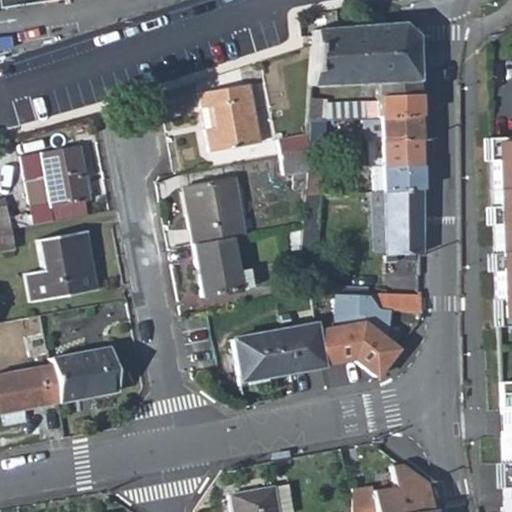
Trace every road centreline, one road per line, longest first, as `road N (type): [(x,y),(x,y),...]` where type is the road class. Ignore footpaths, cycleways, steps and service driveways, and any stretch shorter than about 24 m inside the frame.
road 1 (tertiary): [(440,401),(440,0)]
road 2 (residential): [(170,447),(129,135)]
road 3 (residential): [(0,95),(267,0)]
road 4 (residential): [(170,447),(440,401)]
road 5 (residential): [(0,476),(170,447)]
